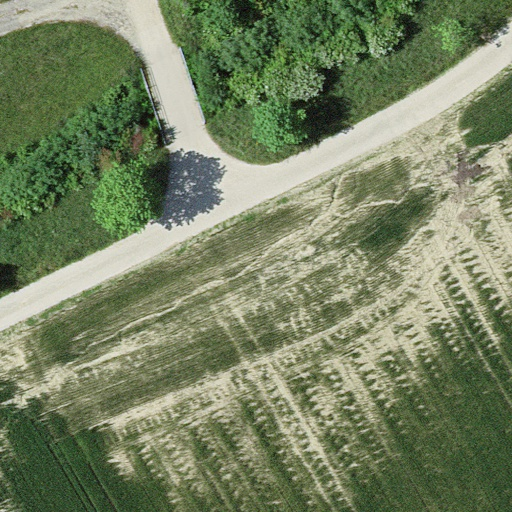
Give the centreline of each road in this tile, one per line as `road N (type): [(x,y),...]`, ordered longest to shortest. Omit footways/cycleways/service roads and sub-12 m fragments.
road 1 (track): [(511,39),(391,122),(0,314)]
road 2 (track): [(210,211),(140,0)]
